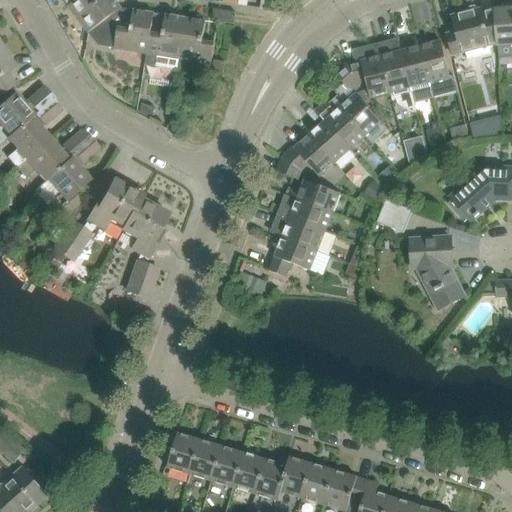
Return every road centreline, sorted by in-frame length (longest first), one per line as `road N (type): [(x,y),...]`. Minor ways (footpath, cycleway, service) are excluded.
road 1 (residential): [(157,377),(511,478)]
road 2 (residential): [(218,176),(90,106),(14,0)]
road 3 (unclassified): [(218,176),(269,79),(346,0)]
road 4 (unclassified): [(157,377),(218,176)]
road 5 (unclassified): [(108,511),(157,377)]
